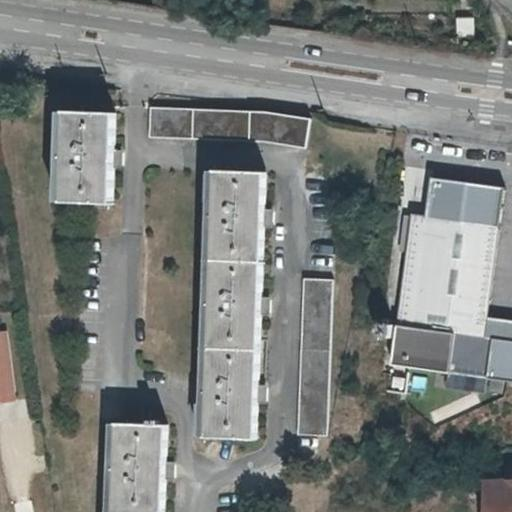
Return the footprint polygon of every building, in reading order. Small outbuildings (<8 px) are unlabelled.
[(52,150),(50,187),(98,189),(104,100),(55,97),(53,136),(48,136),(47,150),(52,150)] [(146,135),(258,141),(303,148),(308,119),(263,111),(147,105),(146,135)] [(191,393),(188,431),(238,434),(252,165),(204,163),(202,200),(196,199),(195,214),(201,214),(196,289),(191,288),(190,304),(196,304),(192,378),(186,378),(184,393),(191,393)] [(511,317),(486,314),(502,183),(404,167),(395,215),(410,217),(394,325),(392,338),(388,358),(511,374),(511,317)] [(333,279),(303,278),(296,433),(325,434),(333,279)] [(394,325),(379,323),(378,336),(392,338),(394,325)] [(11,329),(0,330),(0,399),(20,396),(11,329)] [(148,511),(154,418),(146,417),(146,412),(135,411),(135,417),(105,415),(102,453),(96,452),(96,466),(102,466),(99,511),(148,511)] [(511,511),(511,476),(492,477),(493,511),(511,511)]
